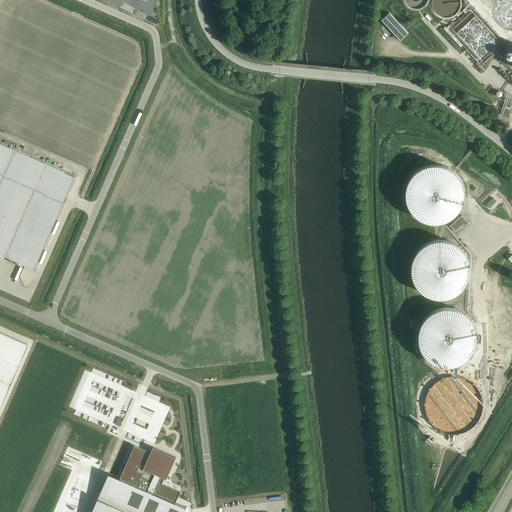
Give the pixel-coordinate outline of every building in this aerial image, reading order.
[(409,33),(390,13),(381,20),(400,41),(409,33)] [(511,106),(511,105),(506,103),(502,115),(508,117),(511,106)] [(76,177),(0,143),(0,254),(35,269),(76,177)] [(467,195),(467,192),(467,189),(466,186),(465,183),(464,180),(463,177),(461,174),(459,172),(457,169),(455,168),(452,165),(450,164),(447,162),(444,161),(440,160),(437,160),(435,160),(432,160),(429,161),(426,161),(423,162),(420,164),(417,165),(415,167),(412,169),(410,172),(408,174),(406,177),(405,180),(404,183),(403,186),(403,188),(403,192),(403,195),(403,198),(404,201),(405,204),(406,206),(407,209),(410,212),(411,214),(413,216),(416,218),(419,220),(422,222),(425,222),(428,223),(431,224),(434,224),(436,224),(440,223),(443,223),(446,222),(449,221),(452,219),(454,217),(457,215),(458,213),(461,210),(463,207),(464,204),(465,201),(466,198),(467,195)] [(462,216),(450,226),(455,232),(464,224),(465,225),(468,223),(462,216)] [(472,270),(472,267),(472,265),(471,261),(471,259),(470,255),(468,252),(466,249),(465,247),(463,245),(461,243),(457,241),(455,239),(452,238),(449,237),(445,236),(443,236),(440,235),(437,235),(434,236),(431,237),(428,238),(425,239),(423,240),(420,242),(417,245),(415,247),(413,250),(411,253),(410,255),(409,258),(408,261),(408,264),(408,267),(408,270),(408,274),(409,276),(410,279),(411,281),(413,284),(415,287),(417,289),(419,291),(421,293),(424,295),(428,297),(430,298),(433,299),(436,299),(439,299),(442,299),(445,299),(449,298),(451,297),(454,296),(457,294),(460,293),(462,291),(464,289),(466,286),(468,283),(470,280),(471,276),(471,274),(472,270)] [(478,338),(478,336),(478,333),(478,329),(477,327),(476,323),(474,320),(473,317),(471,315),(469,313),(467,311),(464,309),(461,307),(458,306),(456,305),(452,304),(449,304),(446,303),(443,304),(440,304),(437,305),(434,306),(431,307),(429,308),(426,310),(424,313),(421,315),(420,318),(418,321),(417,323),(415,326),(415,329),(414,332),(414,335),(414,338),(415,342),(415,344),(416,347),(417,349),(419,352),(421,355),(423,357),(425,359),(428,361),(430,363),(434,365),(436,366),(440,367),(442,367),(445,367),(448,367),(452,367),(455,366),(458,365),(460,364),(464,362),(466,361),(468,359),(470,357),(473,354),(474,351),(476,348),(477,344),(478,342),(478,338)] [(0,405),(27,344),(0,331),(0,405)] [(78,421),(67,447),(101,462),(113,436),(78,421)] [(107,509),(105,511),(184,511),(187,507),(176,502),(180,492),(162,483),(164,479),(166,480),(176,457),(153,447),(149,456),(145,454),(146,450),(134,445),(120,478),(111,498),(100,493),(96,504),(107,509)]
